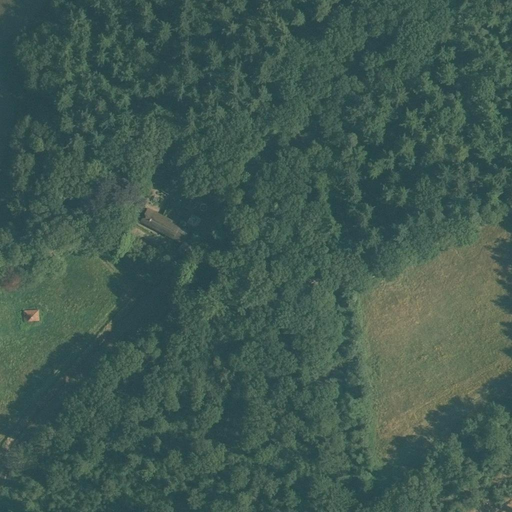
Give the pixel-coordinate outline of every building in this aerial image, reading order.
[(176,164),(173,169),(181,173),(184,168),(176,164)] [(188,175),(184,184),(195,190),(200,182),(188,175)] [(103,208),(109,210),(114,208),(115,203),(113,198),(108,196),(103,198),(101,203),(103,208)] [(189,230),(148,209),(141,221),(183,243),(189,230)] [(177,251),(185,259),(186,259),(186,260),(195,250),(193,248),(185,241),(177,251)] [(38,310),(23,310),(23,321),(39,320),(38,310)]
